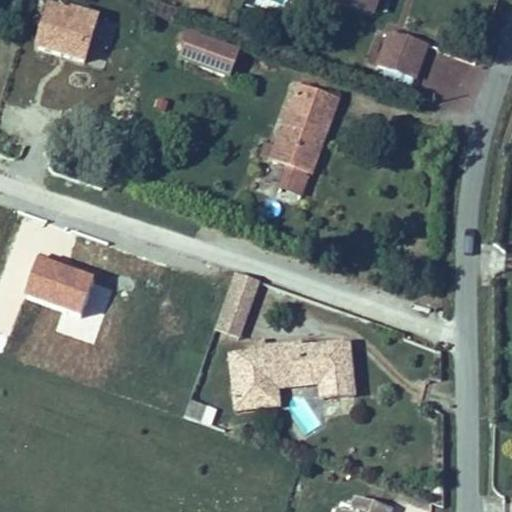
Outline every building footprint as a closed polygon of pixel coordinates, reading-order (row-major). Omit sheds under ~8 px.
[(383,20),(388,0),(335,0),(333,8),(383,20)] [(147,26),(139,50),(189,65),(196,41),(147,26)] [(376,42),(335,28),(323,62),(364,77),(376,42)] [(266,85),(235,159),(273,176),(305,102),(266,85)] [(255,327),(204,333),(204,337),(184,340),(188,382),(233,377),(232,374),(230,357),(258,355),(258,360),(283,358),(285,383),(309,380),(304,327),(255,332),(255,327)] [(230,357),(232,374),(274,369),(275,383),(285,383),(283,358),(258,360),(258,355),(230,357)] [(233,377),(188,382),(189,396),(234,391),(233,377)] [(184,420),(201,425),(206,408),(189,403),(184,420)] [(390,511),(353,501),(351,509),(343,511),(390,511)]
